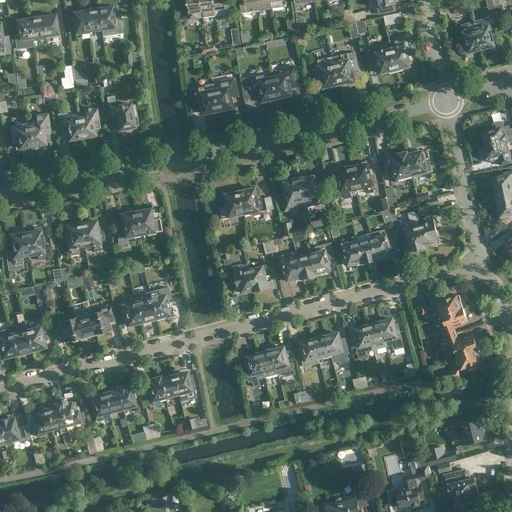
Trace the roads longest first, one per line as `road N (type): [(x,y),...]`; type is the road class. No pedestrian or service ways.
road 1 (residential): [(0,388),(479,265)]
road 2 (residential): [(0,188),(193,159),(445,101)]
road 3 (residential): [(479,265),(445,101)]
